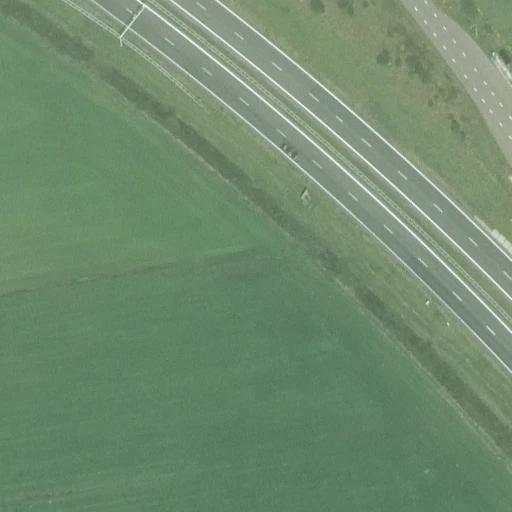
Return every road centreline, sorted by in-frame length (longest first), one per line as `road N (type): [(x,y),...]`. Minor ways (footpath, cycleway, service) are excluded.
road 1 (trunk): [(109,0),(406,246),(511,356)]
road 2 (trunk): [(511,286),(349,131),(187,0)]
road 3 (unclassified): [(511,132),(415,0)]
